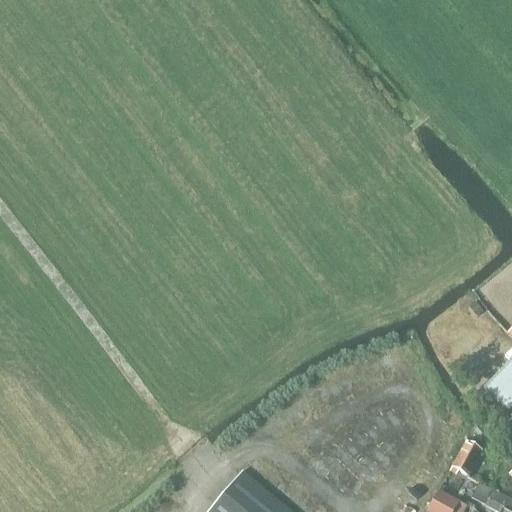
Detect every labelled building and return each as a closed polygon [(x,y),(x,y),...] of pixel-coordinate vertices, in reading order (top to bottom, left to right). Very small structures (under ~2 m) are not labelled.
[(511,361),(483,391),(506,414),(511,419),(511,361)] [(481,453),(465,444),(451,469),(467,478),(481,453)] [(287,511),(241,473),(208,511),(287,511)] [(511,511),(489,500),(493,493),(478,485),(474,494),(488,502),(484,508),(491,511),(511,511)] [(452,511),(458,504),(437,492),(426,511),(452,511)] [(511,511),(511,503),(493,493),(489,500),(511,511)]
